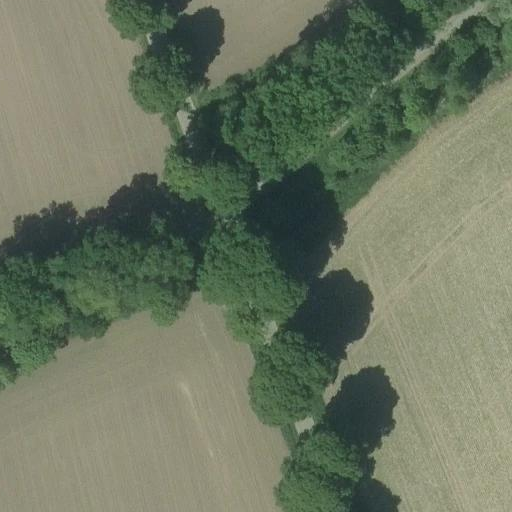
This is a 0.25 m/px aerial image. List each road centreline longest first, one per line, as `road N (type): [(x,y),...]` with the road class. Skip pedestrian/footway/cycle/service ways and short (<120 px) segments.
road 1 (unclassified): [(482,0),(249,197),(222,210)]
road 2 (unclassified): [(222,210),(337,511)]
road 3 (unclassified): [(145,0),(222,210)]
